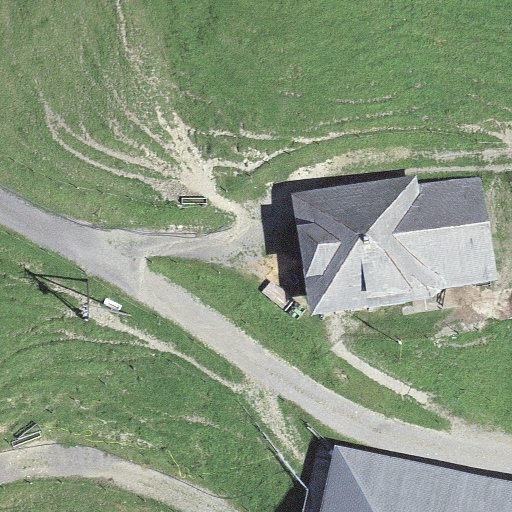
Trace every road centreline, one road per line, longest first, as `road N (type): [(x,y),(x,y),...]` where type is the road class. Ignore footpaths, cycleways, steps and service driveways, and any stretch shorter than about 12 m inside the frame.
road 1 (track): [(0,205),(143,280),(309,400),(401,438),(511,463)]
road 2 (track): [(217,251),(281,198),(345,170),(511,154)]
road 3 (track): [(55,235),(152,237),(217,251),(272,276)]
